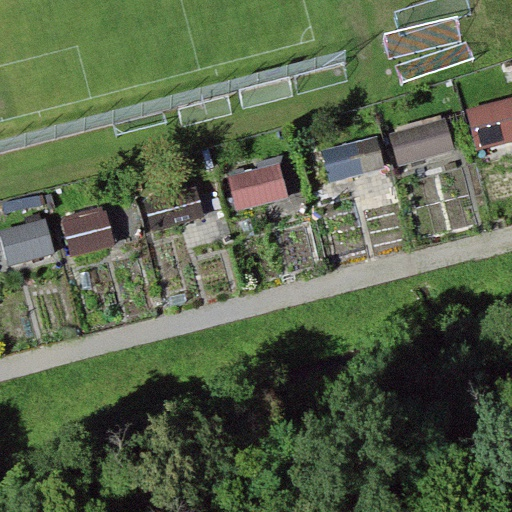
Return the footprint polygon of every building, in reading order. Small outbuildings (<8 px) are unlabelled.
[(511,123),(469,137),(480,170),(511,160),(511,123)] [(380,161),(388,194),(445,179),(437,146),(380,161)] [(322,209),(375,196),(366,162),(313,174),(322,209)] [(217,204),(225,240),(278,228),(270,192),(217,204)] [(133,238),(139,261),(195,245),(189,223),(133,238)] [(51,245),(62,286),(102,274),(91,234),(51,245)]
